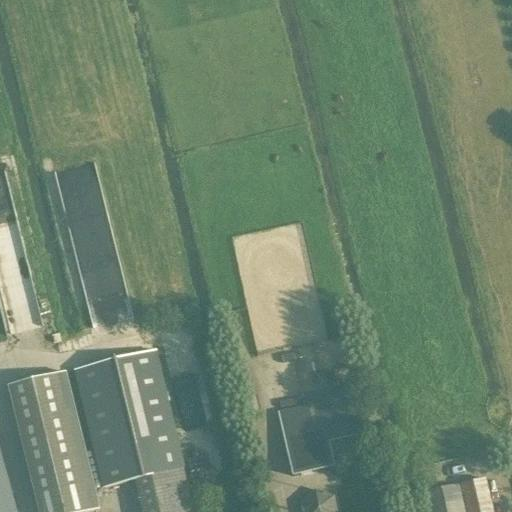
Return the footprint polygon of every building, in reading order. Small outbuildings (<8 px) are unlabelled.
[(133,359),(75,373),(104,491),(120,487),(126,511),(192,511),(182,472),(153,354),(143,356),(133,359)] [(66,376),(8,390),(38,511),(95,511),(99,511),(66,376)] [(308,407),(278,414),(294,477),(333,468),(327,443),(365,435),(357,396),(309,406),(308,407)] [(12,511),(0,467),(0,511),(12,511)] [(493,511),(486,480),(422,495),(425,511),(493,511)]
